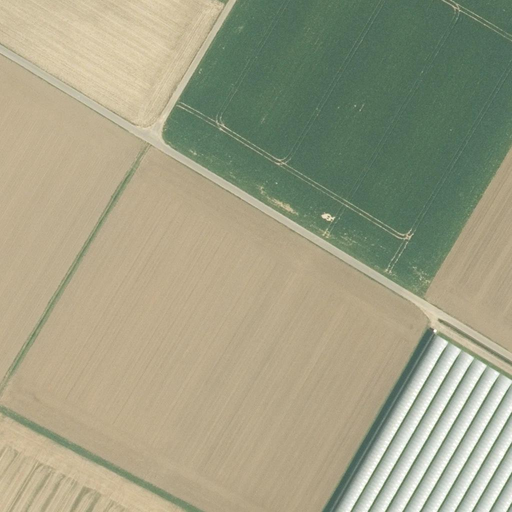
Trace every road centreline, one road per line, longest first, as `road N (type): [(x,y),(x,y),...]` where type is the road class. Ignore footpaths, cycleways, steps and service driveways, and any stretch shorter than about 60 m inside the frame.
road 1 (track): [(0,51),(511,361)]
road 2 (track): [(0,410),(232,0)]
road 3 (track): [(188,511),(0,413)]
